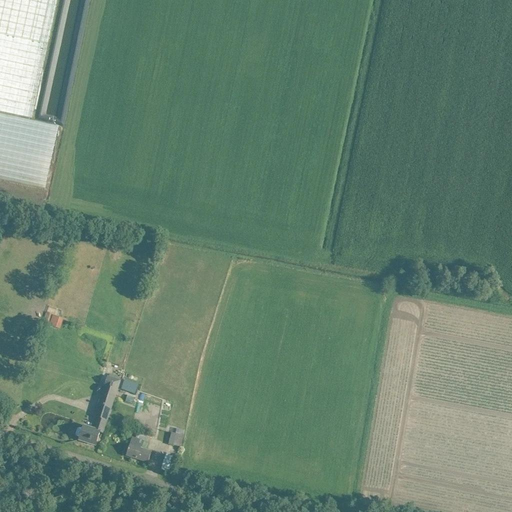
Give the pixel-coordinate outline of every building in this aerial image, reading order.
[(0,0),(0,113),(32,120),(57,0),(0,0)] [(60,330),(63,320),(63,319),(60,318),(52,315),(49,326),(60,330)] [(95,447),(98,437),(100,433),(104,434),(120,380),(107,376),(104,387),(91,429),(83,426),(79,441),(95,447)] [(135,394),(138,385),(124,380),(121,390),(135,394)] [(182,442),(184,436),(175,434),(171,433),(170,439),(182,442)] [(132,438),(126,456),(148,464),(151,452),(147,451),(149,444),(145,443),(147,437),(137,434),(136,439),(132,438)]
